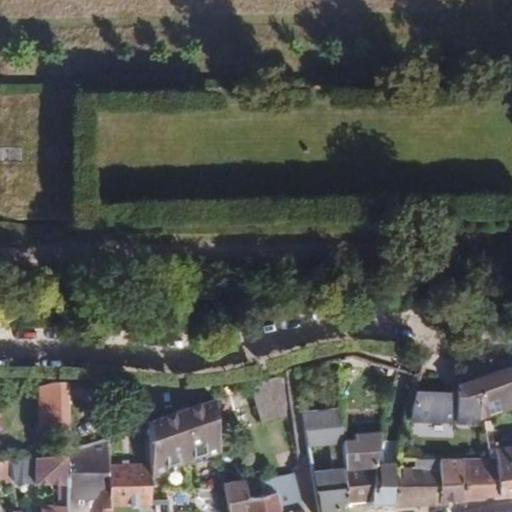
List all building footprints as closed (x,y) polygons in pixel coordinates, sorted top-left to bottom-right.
[(394,367),(372,360),(367,375),(391,383),(394,367)] [(391,383),(387,401),(409,405),(412,391),(416,373),(394,367),(391,383)] [(451,394),(412,391),(409,405),(406,420),(470,424),(470,420),(509,408),(506,394),(511,393),(511,368),(501,369),(456,386),(451,394)] [(281,372),(250,384),(261,424),(287,416),(281,372)] [(50,382),(37,387),(38,428),(68,428),(67,382),(50,382)] [(214,417),(235,413),(230,392),(213,399),(214,417)] [(218,450),(214,417),(213,399),(149,423),(149,462),(150,464),(150,475),(218,450)] [(306,447),(342,443),(342,441),(340,407),(300,411),(306,447)] [(342,441),(342,443),(343,467),(344,471),(345,502),(367,500),(374,467),(378,447),(381,432),(354,434),(354,440),(342,441)] [(66,451),(64,511),(107,511),(108,465),(108,438),(83,446),(66,448),(66,451)] [(511,446),(494,449),(495,458),(499,494),(511,492),(511,446)] [(399,452),(378,447),(374,467),(397,467),(397,460),(399,452)] [(11,511),(10,511),(64,511),(66,451),(9,460),(11,477),(11,479),(42,475),(40,511),(13,511),(14,511),(11,511)] [(495,458),(457,459),(459,499),(499,494),(495,458)] [(435,460),(437,501),(459,499),(457,459),(435,460)] [(0,461),(0,478),(11,477),(9,460),(0,461)] [(397,467),(392,504),(437,501),(435,460),(397,460),(397,467)] [(224,511),(221,483),(219,462),(195,464),(197,489),(165,489),(165,500),(165,511),(224,511)] [(150,501),(150,475),(150,464),(108,465),(107,511),(165,511),(165,500),(150,501)] [(344,471),(343,467),(310,470),(316,511),(343,511),(341,502),(331,503),(331,492),(339,491),(334,472),(344,471)] [(397,467),(374,467),(367,500),(366,505),(392,504),(397,467)] [(345,502),(344,471),(334,472),(339,491),(331,492),(331,503),(341,502),(345,502)] [(262,495),(247,498),(246,499),(247,511),(302,511),(292,474),(259,482),(262,495)] [(247,498),(244,478),(221,483),(224,511),(247,511),(246,499),(247,498)]
